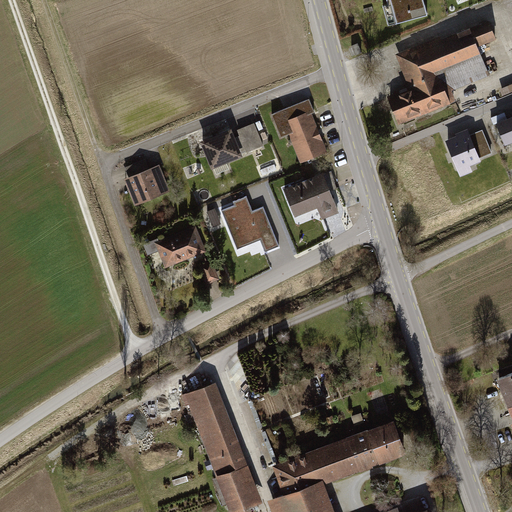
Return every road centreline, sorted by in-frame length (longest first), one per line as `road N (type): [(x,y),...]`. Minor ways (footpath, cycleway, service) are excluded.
road 1 (track): [(0,492),(215,360),(399,276)]
road 2 (residential): [(103,163),(162,335),(383,224)]
road 3 (track): [(135,353),(11,0)]
road 4 (residential): [(103,163),(338,67)]
road 5 (secondary): [(479,511),(399,276)]
road 6 (unknown): [(511,13),(338,67)]
road 7 (secondary): [(338,67),(383,224)]
